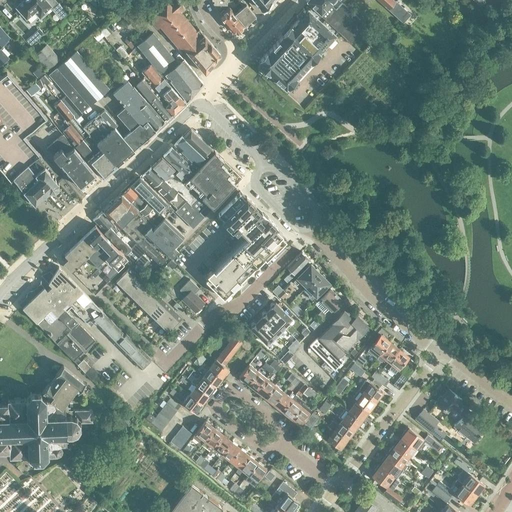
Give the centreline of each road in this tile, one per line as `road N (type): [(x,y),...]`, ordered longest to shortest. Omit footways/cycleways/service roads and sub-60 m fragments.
road 1 (residential): [(0,294),(202,103)]
road 2 (residential): [(160,367),(215,313),(249,294),(312,228)]
road 3 (residential): [(440,352),(385,311),(312,228)]
road 4 (residential): [(335,489),(440,352)]
